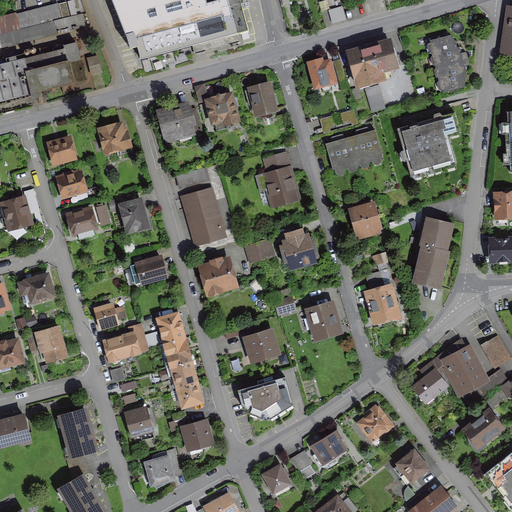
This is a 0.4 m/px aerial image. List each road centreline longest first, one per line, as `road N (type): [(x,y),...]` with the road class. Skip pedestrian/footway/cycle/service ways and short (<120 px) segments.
road 1 (residential): [(237,461),(131,93)]
road 2 (residential): [(377,375),(279,54)]
road 3 (residential): [(484,91),(467,298)]
road 4 (residential): [(473,0),(279,54)]
road 5 (residential): [(483,511),(377,375)]
road 6 (residential): [(377,375),(237,461)]
road 7 (residential): [(279,54),(131,93)]
road 8 (residential): [(24,121),(60,254)]
road 9 (residential): [(97,381),(134,511)]
road 10 (residential): [(60,254),(97,381)]
